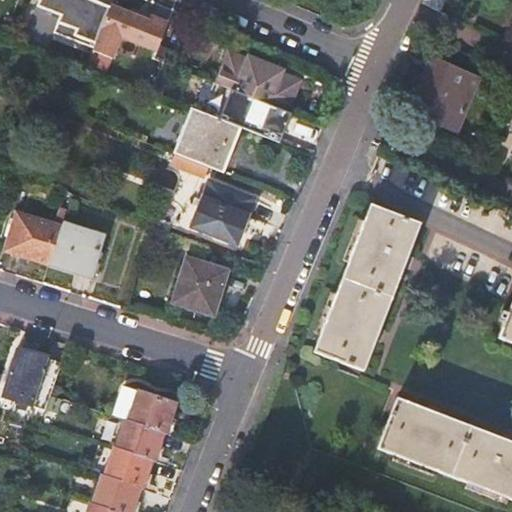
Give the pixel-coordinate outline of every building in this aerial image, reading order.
[(91,50),(109,7),(92,0),(38,0),(36,6),(59,15),(51,33),(91,50)] [(424,0),(423,2),(439,10),(443,0),(424,0)] [(147,19),(110,4),(109,7),(91,50),(111,58),(120,36),(154,50),(166,21),(149,15),(147,19)] [(225,53),(213,83),(230,90),(284,112),(295,81),(225,53)] [(430,79),(421,97),(414,114),(454,131),(476,78),(430,59),(423,76),(430,79)] [(278,144),(291,114),(284,112),(230,90),(218,119),(237,127),(278,144)] [(218,119),(189,108),(172,154),(173,154),(203,166),(219,173),(237,127),(218,119)] [(203,166),(173,154),(170,164),(179,168),(179,170),(199,177),(203,166)] [(251,199),(205,181),(187,227),(233,246),(251,199)] [(341,281),(391,300),(403,268),(407,270),(412,259),(408,257),(420,226),(370,206),(341,281)] [(2,252),(47,266),(59,228),(14,214),(2,252)] [(59,228),(47,266),(87,278),(99,238),(59,226),(59,228)] [(209,316),(222,272),(182,259),(169,304),(209,316)] [(379,329),(391,300),(341,281),(313,352),(363,372),(375,341),(379,342),(384,331),(379,329)] [(498,338),(511,343),(511,302),(508,314),(501,311),(498,319),(505,322),(498,338)] [(43,411),(60,364),(15,350),(1,398),(43,411)] [(134,399),(136,392),(122,387),(112,416),(124,420),(126,421),(134,399)] [(172,404),(136,392),(134,399),(126,421),(124,420),(114,450),(112,449),(102,476),(100,476),(90,504),(88,503),(85,511),(128,511),(138,488),(139,489),(149,461),(150,462),(154,452),(160,433),(162,434),(172,404)] [(375,448),(452,478),(471,428),(440,415),(441,412),(430,407),(428,411),(396,399),(375,448)] [(471,428),(452,478),(511,501),(511,443),(511,444),(511,442),(511,439),(503,435),(501,439),(471,428)]
